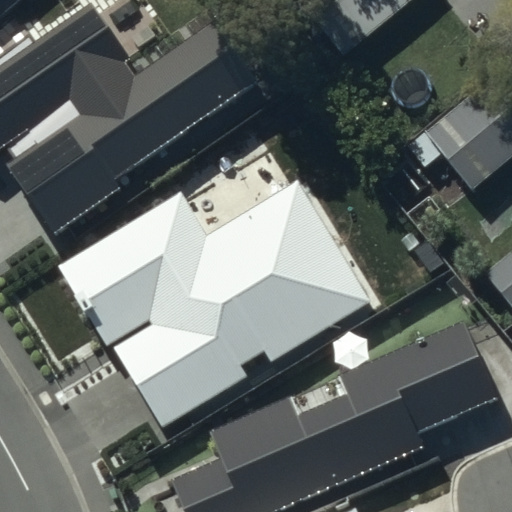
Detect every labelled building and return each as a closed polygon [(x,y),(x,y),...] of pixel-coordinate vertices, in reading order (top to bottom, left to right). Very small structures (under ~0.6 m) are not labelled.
[(93,0),(92,0),(0,61),(0,154),(50,230),(116,186),(110,178),(252,84),(211,23),(140,70),(93,0)] [(295,0),(345,64),(420,0),(295,0)] [(511,117),(489,91),(425,139),(474,199),(511,168),(511,117)] [(180,190),(56,264),(106,347),(112,343),(162,425),(246,375),(239,364),(263,349),(271,361),(370,302),(296,180),(206,235),(180,190)] [(511,260),(488,282),(511,311),(511,260)] [(290,397),(209,431),(221,458),(173,479),(187,511),(268,511),(422,446),(416,432),(499,396),(466,320),(337,375),(346,395),(298,415),(290,397)]
